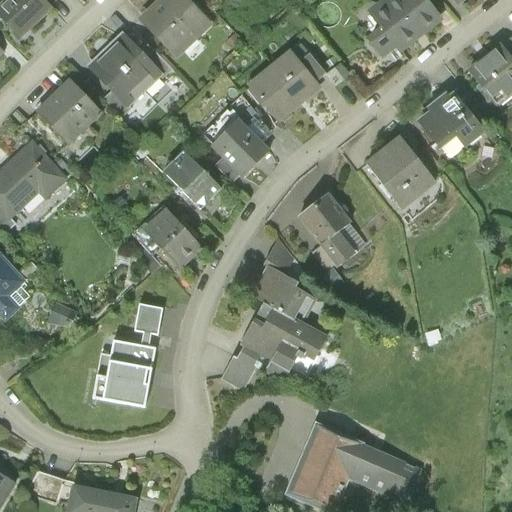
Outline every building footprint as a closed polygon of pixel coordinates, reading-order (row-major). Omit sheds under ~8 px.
[(52,12),(40,0),(20,0),(13,7),(10,4),(0,13),(0,20),(21,42),(52,12)] [(211,25),(187,0),(163,0),(140,22),(175,59),(211,25)] [(438,17),(424,0),(396,0),(374,18),(384,31),(368,44),(380,58),(396,45),(399,49),(438,17)] [(125,36),(108,53),(144,90),(161,73),(125,36)] [(511,41),(510,40),(502,47),(511,59),(511,41)] [(511,59),(502,47),(472,72),(499,105),(511,94),(511,59)] [(299,60),(293,52),(250,88),(277,121),(320,85),(317,81),(299,60)] [(317,81),(327,73),(309,52),(299,60),(317,81)] [(126,107),(144,90),(108,53),(90,70),(111,91),(126,107)] [(102,115),(70,80),(36,112),(68,147),(102,115)] [(118,116),(126,107),(111,91),(102,100),(118,116)] [(462,107),(453,97),(418,125),(439,150),(455,137),(462,146),(481,131),(473,121),(462,107)] [(471,100),(462,107),(473,121),(483,114),(471,100)] [(203,136),(212,145),(236,120),(227,111),(203,136)] [(269,153),(236,120),(212,145),(224,157),(242,174),(245,177),(269,153)] [(367,136),(345,151),(353,162),(374,148),(367,136)] [(436,181),(400,139),(369,166),(405,208),(436,181)] [(68,177),(33,140),(0,170),(0,207),(4,212),(37,183),(48,195),(68,177)] [(232,184),(242,174),(224,157),(215,167),(232,184)] [(216,191),(184,159),(165,178),(198,210),(216,191)] [(345,229),(322,201),(296,224),(336,272),(351,259),(333,239),(345,229)] [(200,251),(167,214),(147,232),(179,269),(200,251)] [(293,262),(276,242),(264,267),(285,278),(293,262)] [(0,301),(25,279),(0,252),(0,301)] [(343,286),(331,273),(321,282),(333,296),(343,286)] [(315,300),(265,275),(253,300),(302,325),(315,300)] [(160,284),(151,291),(166,308),(174,300),(160,284)] [(161,312),(139,308),(133,332),(156,336),(161,312)] [(323,345),(270,319),(260,339),(247,333),(237,352),(240,353),(259,363),(268,367),(277,349),(312,366),(323,345)] [(159,344),(120,335),(107,395),(145,404),(159,344)] [(229,365),(219,384),(242,396),(259,363),(240,353),(233,367),(229,365)] [(420,471),(313,430),(286,497),(322,511),(333,511),(347,479),(408,501),(420,471)] [(25,495),(56,507),(65,481),(38,471),(25,495)] [(0,475),(0,504),(13,484),(0,475)] [(134,511),(138,496),(75,482),(69,511),(74,511),(134,511)]
